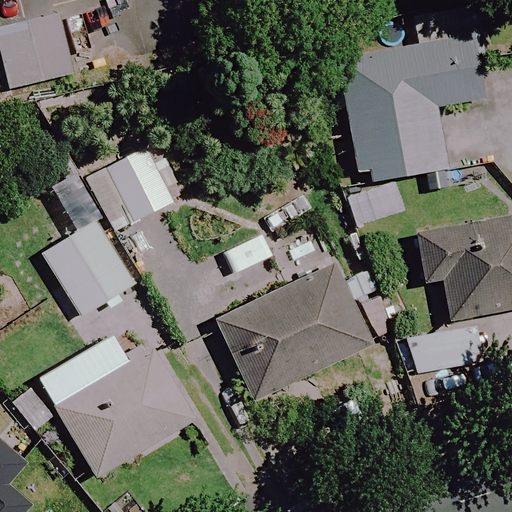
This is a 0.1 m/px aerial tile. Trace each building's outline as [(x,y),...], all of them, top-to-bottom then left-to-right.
[(68,79),(56,22),(0,34),(0,74),(4,93),(68,79)] [(346,156),(350,180),(361,178),(363,187),(393,182),(442,174),(431,110),(481,102),(471,36),(331,58),(346,156)] [(169,206),(143,150),(83,179),(110,235),(169,206)] [(74,323),(131,292),(70,181),(42,196),(67,242),(37,258),(53,288),(46,292),(58,315),(67,310),(74,323)] [(511,312),(511,219),(411,238),(420,288),(437,285),(444,325),(511,312)] [(368,349),(331,268),(209,323),(246,404),(368,349)] [(477,366),(471,330),(404,340),(410,377),(477,366)] [(122,367),(106,339),(67,362),(84,392),(50,411),(91,482),(188,426),(146,353),(122,367)]
